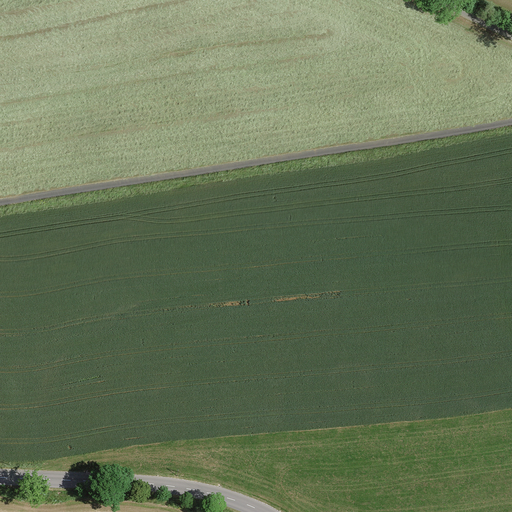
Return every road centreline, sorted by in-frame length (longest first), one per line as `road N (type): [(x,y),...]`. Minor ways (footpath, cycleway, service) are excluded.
road 1 (track): [(0,202),(511,121)]
road 2 (tertiary): [(261,511),(158,484),(0,477)]
